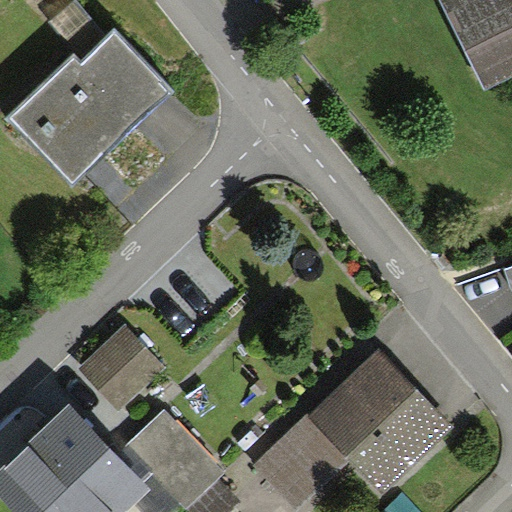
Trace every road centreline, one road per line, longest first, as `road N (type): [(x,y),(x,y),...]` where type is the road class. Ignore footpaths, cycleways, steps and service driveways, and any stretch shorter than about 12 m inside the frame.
road 1 (residential): [(273,124),(0,387)]
road 2 (residential): [(511,408),(273,124)]
road 3 (residential): [(273,124),(180,0)]
